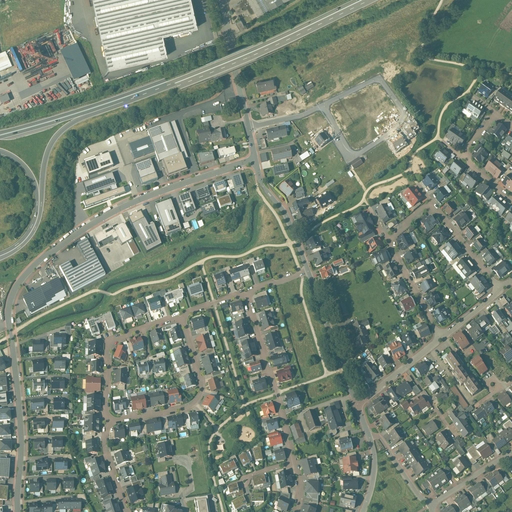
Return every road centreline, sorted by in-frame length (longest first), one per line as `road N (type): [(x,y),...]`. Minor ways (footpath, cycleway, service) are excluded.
road 1 (residential): [(18,511),(12,292),(45,254),(115,210),(254,159)]
road 2 (trunk): [(352,0),(210,65),(0,135)]
road 3 (trunk): [(132,100),(366,0)]
road 4 (trunk): [(0,258),(36,227),(54,140),(132,100)]
road 5 (residential): [(323,105),(377,79),(401,109),(396,128),(355,155),(337,131)]
road 6 (residential): [(106,422),(179,409),(198,396),(201,377),(183,313)]
road 7 (residential): [(295,460),(245,291)]
road 8 (residential): [(356,405),(307,271)]
road 9 (trunk): [(0,140),(132,100)]
road 10 (residential): [(247,127),(220,0)]
road 11 (trunk): [(0,154),(23,168),(36,199),(29,231),(0,252)]
road 12 (residential): [(307,271),(254,159)]
